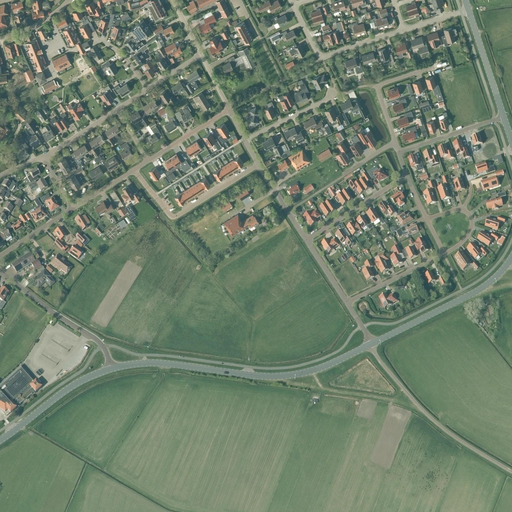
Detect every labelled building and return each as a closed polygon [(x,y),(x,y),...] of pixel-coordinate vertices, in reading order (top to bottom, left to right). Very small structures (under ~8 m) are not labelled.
[(33,8),(31,8),(33,19),(37,18),(44,16),(43,10),(38,11),(38,7),(42,7),(40,0),(33,0),(34,2),(34,4),(32,4),(33,8)] [(166,12),(159,0),(150,0),(151,0),(153,5),(148,7),(152,15),(155,20),(158,18),(157,16),(166,12)] [(190,4),(187,5),(190,12),(191,14),(195,12),(194,10),(197,8),(196,6),(199,5),(196,0),(193,0),(189,2),(190,4)] [(196,0),(199,5),(201,8),(212,3),(218,0),(196,0)] [(224,17),(230,14),(223,0),(219,0),(216,2),(224,17)] [(277,0),(270,4),(269,1),(257,6),(260,12),(269,7),(272,12),(281,7),(277,0)] [(342,0),(340,0),(337,1),(340,10),(345,8),(342,0)] [(443,4),(442,0),(432,4),(434,11),(437,10),(436,7),(444,5),(444,4),(443,4)] [(21,1),(11,4),(13,10),(23,7),(21,1)] [(340,10),(337,1),(332,3),(335,12),(340,10)] [(407,12),(417,9),(415,3),(414,1),(411,2),(412,4),(405,6),(407,12)] [(94,12),(96,15),(101,12),(98,6),(95,8),(92,2),(85,6),(90,14),(94,12)] [(0,29),(7,26),(5,22),(6,21),(4,16),(8,14),(4,4),(0,5),(0,29)] [(317,11),(310,13),(312,18),(322,15),(320,10),(319,8),(316,9),(317,11)] [(389,25),(387,21),(389,20),(386,8),(379,11),(381,18),(383,27),(389,25)] [(79,9),(72,13),(76,20),(79,18),(81,21),(84,19),(84,20),(87,19),(85,15),(83,16),(79,9)] [(418,14),(417,9),(407,12),(409,17),(415,15),(416,17),(419,16),(418,14)] [(127,12),(126,13),(125,11),(120,14),(121,16),(120,16),(123,21),(130,17),(127,12)] [(374,16),(372,16),(370,11),(366,12),(367,13),(367,15),(369,22),(373,21),(375,25),(377,24),(378,29),(383,27),(381,18),(375,20),(375,17),(374,16)] [(25,26),(32,24),(30,16),(23,18),(22,13),(19,13),(14,15),(11,16),(13,21),(16,20),(16,22),(23,20),(25,26)] [(100,23),(98,29),(105,32),(107,27),(110,28),(113,19),(114,14),(111,14),(109,18),(105,17),(104,20),(101,19),(101,20),(100,23)] [(216,21),(213,14),(203,19),(205,22),(198,26),(202,34),(211,29),(209,24),(216,21)] [(279,26),(288,21),(285,15),(277,19),(276,16),(270,19),(273,25),(278,22),(279,26)] [(322,15),(312,18),(313,23),(320,22),(320,23),(324,22),(323,21),(323,20),(322,15)] [(57,21),(56,21),(60,28),(63,26),(65,30),(63,31),(70,45),(75,43),(76,44),(80,42),(79,41),(70,22),(67,24),(64,17),(63,17),(61,18),(61,19),(60,19),(59,19),(57,20),(57,21)] [(84,37),(91,33),(88,28),(92,25),(90,21),(89,22),(87,19),(82,22),(84,25),(79,28),(84,37)] [(113,19),(110,28),(113,29),(111,36),(118,39),(121,31),(121,28),(117,27),(119,20),(117,20),(113,19)] [(263,22),(266,28),(272,25),(269,19),(263,22)] [(129,39),(124,43),(130,51),(133,49),(135,51),(136,50),(138,52),(133,56),(139,64),(145,59),(142,55),(145,52),(143,50),(148,47),(145,44),(144,45),(141,41),(139,43),(136,40),(142,36),(150,30),(147,27),(149,26),(147,25),(143,20),(134,27),(128,31),(130,35),(127,37),(129,39)] [(343,20),(339,21),(336,22),(338,30),(339,30),(340,31),(346,29),(343,20)] [(243,22),(235,26),(238,32),(247,28),(243,22)] [(357,22),(350,25),(352,32),(354,32),(355,36),(360,34),(358,25),(357,23),(357,22)] [(321,26),(321,27),(323,33),(328,32),(328,29),(330,29),(328,24),(325,25),(321,26)] [(363,24),(358,25),(360,34),(366,33),(363,24)] [(162,26),(153,30),(155,34),(160,31),(162,34),(165,33),(166,36),(167,37),(171,35),(170,34),(174,32),(170,26),(163,29),(162,26)] [(48,35),(44,27),(37,30),(41,38),(43,37),(45,41),(50,38),(48,35)] [(247,28),(238,32),(242,38),(250,34),(247,28)] [(441,36),(444,43),(445,47),(447,46),(446,43),(447,42),(447,43),(455,40),(454,35),(456,34),(456,33),(457,32),(456,31),(455,28),(452,29),(451,28),(443,30),(445,35),(441,36)] [(286,30),(280,33),(282,37),(282,38),(286,37),(288,40),(296,36),(293,30),(287,33),(286,30)] [(332,32),(335,42),(340,41),(338,34),(340,34),(339,30),(337,31),(332,32)] [(35,37),(33,32),(25,35),(27,40),(32,38),(33,40),(35,39),(35,37)] [(335,42),(332,32),(327,34),(323,36),(324,41),(328,40),(330,44),(335,42)] [(444,43),(441,36),(438,37),(436,32),(427,35),(429,42),(430,42),(430,44),(427,45),(428,48),(440,44),(440,45),(444,43)] [(250,34),(242,38),(245,44),(253,40),(250,34)] [(278,34),(270,39),(272,43),(274,43),(273,41),(280,38),(278,34)] [(156,36),(146,43),(145,44),(147,46),(155,39),(156,41),(158,40),(156,36)] [(425,42),(423,42),(421,37),(410,40),(413,48),(422,45),(422,46),(418,48),(420,56),(429,53),(425,42)] [(218,43),(215,38),(209,41),(212,46),(209,48),(213,55),(216,53),(217,54),(220,52),(219,51),(223,49),(220,42),(218,43)] [(29,50),(39,46),(36,39),(25,44),(26,43),(29,50)] [(87,41),(81,44),(84,49),(89,46),(87,41)] [(21,54),(18,42),(4,46),(6,52),(7,52),(9,57),(17,55),(18,57),(22,56),(21,54)] [(80,42),(76,44),(80,54),(84,51),(84,49),(81,44),(80,42)] [(176,47),(174,42),(164,48),(167,54),(172,51),(175,57),(179,55),(178,53),(182,52),(179,46),(176,47)] [(402,55),(402,53),(407,51),(404,43),(399,44),(400,45),(395,46),(397,54),(397,57),(399,58),(402,57),(402,55)] [(291,55),(296,52),(298,57),(305,53),(300,44),(296,46),(295,44),(289,47),(290,50),(289,51),(291,55)] [(31,58),(32,57),(42,53),(41,52),(42,52),(41,48),(40,48),(39,46),(29,50),(28,50),(31,58)] [(96,60),(101,57),(95,46),(90,49),(91,51),(87,53),(89,57),(93,55),(96,60)] [(162,70),(168,66),(167,65),(163,58),(166,55),(163,50),(164,50),(162,46),(158,49),(160,52),(158,54),(161,59),(156,62),(161,69),(162,68),(162,70)] [(243,70),(246,69),(255,64),(247,46),(238,50),(243,62),(240,63),(243,70)] [(385,48),(378,51),(381,60),(383,65),(389,63),(386,53),(385,48)] [(371,62),(377,60),(376,55),(374,56),(373,52),(361,56),(364,64),(371,62)] [(35,64),(45,60),(42,53),(32,57),(35,64)] [(59,57),(64,68),(68,66),(67,65),(70,63),(65,54),(59,57)] [(229,62),(222,66),(225,72),(232,68),(238,66),(233,56),(228,59),(229,62)] [(60,70),(64,68),(59,57),(52,61),(56,70),(59,68),(60,70)] [(363,71),(362,69),(360,62),(356,63),(355,58),(345,61),(347,69),(355,67),(357,73),(363,71)] [(45,60),(35,64),(37,70),(37,71),(47,67),(47,66),(45,60)] [(149,77),(154,73),(152,70),(155,68),(150,60),(144,64),(147,68),(144,70),(149,77)] [(110,64),(108,61),(101,66),(104,71),(108,69),(111,75),(117,71),(114,67),(115,67),(112,63),(110,64)] [(289,62),(285,64),(287,69),(291,67),(295,66),(292,61),(289,62)] [(29,70),(23,72),(27,81),(33,78),(29,70)] [(198,88),(194,80),(200,77),(196,71),(186,76),(190,82),(188,83),(185,85),(189,90),(190,92),(198,88)] [(42,72),(36,75),(39,82),(46,80),(42,72)] [(323,83),(327,81),(324,74),(320,77),(319,76),(312,80),(315,85),(314,86),(316,89),(322,86),(321,84),(323,83)] [(432,77),(426,79),(428,88),(432,87),(434,94),(436,94),(440,92),(438,85),(435,86),(432,77)] [(57,80),(54,82),(53,80),(48,83),(51,90),(59,85),(57,80)] [(419,81),(413,83),(416,92),(422,90),(419,81)] [(176,84),(171,88),(175,94),(184,88),(179,82),(176,84)] [(44,94),(46,93),(51,90),(48,83),(42,86),(43,88),(41,89),(44,94)] [(130,90),(126,83),(120,87),(118,85),(113,88),(115,93),(119,91),(122,95),(130,90)] [(308,99),(305,93),(308,92),(304,83),(299,85),(302,90),(294,93),(294,95),(295,97),(294,97),(298,104),(308,99)] [(105,105),(113,100),(109,92),(111,91),(108,85),(103,88),(105,92),(101,95),(104,100),(102,101),(104,105),(105,105)] [(400,95),(397,87),(388,90),(390,98),(400,95)] [(191,95),(190,93),(187,88),(186,88),(183,90),(186,96),(187,95),(188,97),(191,95)] [(172,104),(176,101),(172,96),(170,97),(169,96),(168,96),(165,91),(160,95),(162,98),(164,101),(165,102),(169,99),(172,104)] [(210,106),(201,93),(193,98),(195,101),(197,100),(203,110),(210,106)] [(278,97),(280,101),(284,110),(291,107),(290,104),(293,102),(289,93),(283,95),(278,97)] [(406,102),(405,98),(398,100),(399,103),(393,106),(395,112),(404,109),(402,103),(406,102)] [(153,99),(148,102),(152,109),(151,109),(154,113),(156,112),(155,111),(158,109),(158,107),(161,105),(160,103),(158,100),(155,102),(153,99)] [(346,102),(340,105),(344,112),(351,109),(353,112),(359,109),(357,103),(352,105),(350,101),(349,100),(346,101),(346,102)] [(271,108),(274,107),(271,101),(266,104),(268,108),(264,110),(268,118),(275,115),(271,108)] [(152,109),(148,102),(142,106),(144,108),(141,111),(143,114),(145,117),(150,114),(148,111),(151,109),(152,109)] [(83,109),(80,103),(76,105),(76,104),(73,106),(71,103),(67,106),(71,113),(72,112),(76,119),(82,115),(80,111),(83,109)] [(182,109),(185,113),(181,115),(178,111),(174,114),(179,121),(183,118),(185,121),(192,117),(189,111),(190,110),(187,105),(182,109)] [(26,116),(15,106),(11,110),(22,121),(26,116)] [(258,114),(255,107),(249,110),(251,115),(246,118),(248,123),(250,127),(254,125),(259,122),(256,115),(258,114)] [(338,124),(343,121),(340,114),(336,116),(332,108),(325,111),(325,112),(324,112),(326,116),(326,115),(329,121),(331,125),(337,123),(338,124)] [(42,111),(38,114),(42,121),(47,118),(42,111)] [(136,120),(136,121),(140,119),(145,126),(149,123),(145,117),(143,114),(141,116),(137,111),(129,116),(133,122),(136,120)] [(170,111),(162,116),(164,119),(167,117),(170,122),(164,125),(168,132),(176,127),(173,121),(175,120),(172,115),(172,114),(170,111)] [(413,119),(411,111),(403,114),(404,117),(397,120),(399,127),(409,124),(408,120),(413,119)] [(65,128),(69,125),(65,119),(67,117),(64,112),(60,115),(62,118),(59,120),(65,128)] [(448,117),(446,112),(442,113),(444,118),(439,120),(442,128),(448,126),(446,118),(448,117)] [(65,128),(59,120),(59,119),(56,120),(54,117),(50,120),(53,125),(56,123),(60,130),(64,127),(65,128)] [(310,120),(303,123),(306,130),(315,126),(317,130),(324,127),(323,125),(320,120),(316,123),(313,117),(309,119),(310,120)] [(26,122),(33,133),(36,130),(29,120),(26,122)] [(159,132),(156,127),(155,125),(156,124),(154,120),(148,124),(150,128),(151,128),(152,129),(154,133),(146,138),(149,144),(158,139),(155,135),(159,132)] [(429,132),(436,130),(433,121),(426,123),(429,132)] [(0,138),(2,140),(10,129),(5,125),(4,126),(0,122),(0,127),(2,129),(0,131),(0,138)] [(116,123),(110,127),(115,133),(114,134),(116,138),(118,136),(115,133),(120,130),(116,123)] [(223,124),(217,128),(221,134),(217,136),(222,143),(228,139),(225,135),(229,133),(223,124)] [(55,137),(54,135),(50,129),(47,125),(43,127),(46,131),(43,134),(47,140),(52,137),(53,138),(55,137)] [(407,133),(402,135),(404,142),(416,138),(415,137),(418,137),(416,131),(415,126),(404,130),(406,129),(407,133)] [(110,127),(105,131),(109,137),(106,139),(111,145),(115,143),(110,136),(114,134),(115,133),(110,127)] [(295,136),(297,140),(296,140),(298,143),(305,140),(300,131),(297,133),(294,127),(288,130),(288,129),(284,131),(288,139),(295,136)] [(363,130),(357,133),(364,143),(366,141),(370,147),(376,142),(372,136),(373,136),(370,130),(369,130),(367,127),(363,130)] [(209,132),(202,136),(208,145),(212,142),(217,150),(222,147),(216,138),(214,139),(209,132)] [(35,134),(33,136),(32,135),(27,138),(30,143),(29,144),(33,149),(34,148),(35,148),(41,143),(37,138),(35,134)] [(100,134),(94,137),(99,144),(98,144),(100,148),(102,147),(100,143),(104,140),(100,134)] [(354,143),(350,146),(356,156),(363,151),(357,142),(359,140),(356,135),(351,138),(354,143)] [(479,135),(471,138),(474,146),(471,147),(473,152),(478,151),(477,146),(482,145),(479,135)] [(94,137),(89,141),(91,144),(89,146),(95,156),(99,154),(95,147),(98,144),(99,144),(94,137)] [(282,152),(279,145),(276,147),(275,145),(271,137),(267,139),(268,140),(262,143),(264,147),(264,148),(263,148),(263,149),(263,150),(263,151),(264,152),(265,152),(266,152),(267,152),(268,151),(268,150),(268,149),(273,146),(277,155),(280,154),(283,152),(282,152)] [(15,152),(20,158),(21,160),(29,154),(28,153),(30,151),(28,148),(29,147),(22,138),(18,141),(20,144),(14,149),(16,152),(15,152)] [(196,140),(190,144),(197,154),(199,153),(197,150),(201,148),(196,140)] [(461,141),(453,143),(457,155),(462,154),(464,160),(469,158),(466,149),(464,150),(461,141)] [(130,148),(127,144),(126,142),(120,146),(121,148),(123,147),(125,150),(120,154),(124,160),(132,155),(128,148),(130,148)] [(347,148),(342,142),(337,145),(341,151),(336,155),(338,159),(339,158),(343,164),(350,159),(346,153),(344,150),(347,148)] [(84,144),(79,148),(83,154),(82,155),(85,158),(87,157),(84,153),(88,151),(84,144)] [(190,144),(184,148),(189,155),(193,153),(194,155),(197,154),(190,144)] [(448,153),(446,146),(438,148),(441,158),(447,156),(448,160),(454,158),(451,152),(448,153)] [(73,151),(74,152),(71,154),(80,167),(82,165),(80,162),(81,161),(79,157),(82,155),(83,154),(79,148),(73,151)] [(320,161),(332,154),(328,148),(317,155),(320,161)] [(285,161),(285,159),(277,164),(281,170),(288,166),(287,164),(291,162),(293,166),(294,166),(297,170),(310,162),(302,149),(288,157),(289,158),(285,161)] [(283,152),(280,154),(282,158),(285,156),(288,155),(291,153),(289,149),(282,152),(283,152)] [(433,158),(430,151),(423,154),(426,163),(431,161),(433,165),(438,164),(436,157),(433,158)] [(176,154),(170,158),(176,168),(180,165),(184,172),(190,167),(186,160),(181,163),(176,154)] [(418,163),(416,156),(408,159),(411,168),(416,167),(418,172),(424,170),(421,162),(418,163)] [(109,169),(118,164),(114,157),(105,163),(109,169)] [(238,157),(233,160),(238,167),(243,164),(238,157)] [(68,164),(72,162),(71,160),(67,162),(64,158),(57,162),(61,167),(67,164),(68,164)] [(170,158),(164,161),(170,170),(165,173),(170,181),(175,177),(171,171),(176,168),(170,158)] [(233,160),(228,163),(233,171),(238,167),(233,160)] [(228,163),(223,166),(228,174),(233,171),(228,163)] [(485,163),(475,167),(478,174),(485,171),(486,175),(495,172),(493,166),(487,168),(485,163)] [(67,164),(61,167),(64,173),(68,170),(70,173),(76,169),(74,165),(70,168),(68,164),(67,164)] [(223,166),(218,169),(223,177),(228,174),(223,166)] [(94,179),(103,173),(98,167),(89,173),(94,179)] [(155,167),(149,171),(154,180),(160,175),(155,167)] [(376,167),(367,173),(371,178),(374,176),(378,182),(382,180),(387,177),(384,172),(383,173),(381,169),(378,171),(376,167)] [(30,184),(38,179),(37,177),(40,175),(36,169),(29,173),(32,177),(27,180),(27,178),(24,180),(27,185),(30,184)] [(218,169),(213,173),(217,180),(223,177),(218,169)] [(77,180),(77,181),(81,178),(80,176),(76,179),(74,174),(67,178),(70,184),(77,180)] [(363,179),(358,182),(362,188),(365,192),(370,188),(366,183),(369,181),(370,181),(370,180),(366,174),(361,177),(363,179)] [(495,177),(481,182),(484,191),(498,186),(495,177)] [(205,178),(200,181),(205,189),(210,185),(205,178)] [(2,186),(1,189),(5,191),(7,192),(9,193),(10,191),(11,191),(14,186),(15,184),(11,179),(8,182),(4,180),(1,185),(2,186)] [(456,181),(455,179),(453,179),(457,192),(465,190),(461,180),(456,181)] [(79,184),(77,181),(77,180),(70,184),(74,189),(80,186),(84,184),(83,182),(79,184)] [(353,180),(348,184),(352,189),(354,192),(356,190),(360,195),(365,192),(362,188),(358,182),(355,184),(353,180)] [(35,182),(30,185),(26,187),(30,194),(36,190),(38,194),(41,192),(48,188),(43,181),(36,184),(35,182)] [(200,181),(195,184),(199,192),(205,189),(200,181)] [(299,188),(296,183),(289,187),(291,189),(287,192),(291,198),(299,192),(297,189),(299,188)] [(195,184),(190,187),(194,195),(199,192),(195,184)] [(314,190),(311,185),(303,190),(304,192),(305,193),(306,195),(314,190)] [(442,200),(449,198),(445,186),(438,188),(442,200)] [(129,190),(127,187),(122,190),(125,193),(124,193),(124,194),(121,196),(125,201),(128,199),(128,200),(131,198),(132,200),(135,199),(136,201),(141,199),(136,192),(133,194),(130,190),(129,190)] [(190,187),(185,191),(189,198),(194,195),(190,187)] [(246,188),(237,194),(241,200),(250,194),(246,188)] [(1,189),(0,190),(0,198),(2,200),(4,197),(7,199),(10,194),(9,193),(7,192),(5,191),(1,189)] [(346,190),(341,193),(347,203),(353,199),(349,194),(351,193),(349,190),(347,191),(346,190)] [(185,191),(179,194),(184,201),(189,198),(185,191)] [(428,205),(435,203),(431,191),(424,193),(428,205)] [(400,192),(391,198),(395,205),(397,203),(400,207),(404,204),(402,200),(404,199),(400,192)] [(341,193),(336,197),(337,197),(335,199),(337,202),(339,201),(342,206),(347,203),(341,193)] [(498,200),(486,203),(488,210),(492,209),(492,211),(498,209),(497,207),(502,206),(500,198),(506,197),(505,193),(497,195),(498,200)] [(179,194),(174,197),(179,205),(184,201),(179,194)] [(51,212),(59,207),(53,197),(50,199),(48,195),(40,199),(43,204),(45,202),(51,212)] [(17,199),(14,205),(19,208),(23,203),(17,199)] [(35,209),(36,211),(31,215),(35,221),(45,215),(39,207),(42,206),(37,200),(34,202),(37,207),(35,209)] [(224,211),(232,206),(228,200),(220,205),(224,211)] [(330,202),(330,201),(325,204),(331,214),(336,210),(333,205),(334,204),(332,201),(330,202)] [(107,213),(114,209),(110,204),(106,207),(103,202),(100,204),(100,205),(95,208),(99,214),(105,210),(107,213)] [(388,208),(384,202),(379,206),(384,214),(387,211),(390,216),(395,213),(390,206),(388,208)] [(3,212),(8,215),(10,213),(13,207),(6,203),(3,209),(4,209),(3,212)] [(325,204),(320,207),(320,208),(318,210),(321,213),(322,212),(326,217),(331,214),(325,204)] [(128,205),(125,207),(129,214),(128,215),(130,218),(135,215),(132,212),(128,205)] [(117,210),(121,216),(127,212),(123,206),(117,210)] [(311,213),(304,218),(310,227),(317,223),(315,220),(320,217),(316,210),(311,214),(311,213)] [(373,210),(367,214),(371,221),(373,223),(379,219),(373,210)] [(8,215),(3,212),(1,215),(0,213),(0,220),(4,223),(7,218),(7,217),(9,217),(10,216),(8,215)] [(407,215),(405,212),(397,217),(402,226),(413,220),(409,214),(407,215)] [(237,214),(223,223),(229,233),(231,236),(237,232),(245,227),(249,224),(250,227),(254,225),(255,228),(259,225),(257,222),(258,222),(254,216),(253,216),(252,215),(242,221),(240,218),(237,214)] [(18,222),(11,227),(9,224),(7,225),(9,229),(12,228),(15,233),(22,228),(20,225),(23,223),(23,224),(27,222),(23,215),(19,218),(20,219),(18,221),(18,222)] [(80,216),(75,219),(81,229),(82,229),(85,227),(86,226),(90,224),(85,216),(81,218),(80,216)] [(367,224),(363,217),(357,221),(362,229),(366,226),(369,230),(373,227),(371,224),(370,222),(367,224)] [(487,219),(485,226),(497,230),(500,222),(504,223),(505,219),(498,217),(497,221),(487,219)] [(354,226),(352,223),(347,227),(352,236),(356,233),(361,230),(356,224),(354,226)] [(408,229),(407,226),(396,232),(399,238),(402,236),(408,233),(409,236),(418,231),(415,225),(408,229)] [(61,228),(54,232),(58,238),(59,239),(60,240),(66,236),(61,228)] [(1,233),(1,234),(0,234),(0,237),(3,242),(5,240),(11,237),(6,229),(1,233)] [(347,238),(342,230),(335,235),(341,244),(345,241),(348,247),(351,245),(352,246),(355,245),(353,243),(354,243),(349,237),(347,238)] [(482,232),(478,239),(488,246),(493,238),(497,241),(499,238),(493,234),(490,238),(482,232)] [(79,233),(75,237),(82,244),(86,241),(83,237),(79,233)] [(233,236),(226,240),(229,245),(236,241),(233,236)] [(59,239),(54,243),(61,250),(62,250),(66,254),(67,252),(69,253),(77,260),(79,258),(83,252),(74,246),(70,251),(69,250),(70,249),(67,246),(66,247),(66,246),(65,247),(62,243),(63,243),(60,240),(59,239)] [(327,240),(321,244),(323,247),(327,254),(334,250),(333,249),(338,245),(334,239),(329,243),(327,240)] [(424,242),(422,239),(416,242),(416,243),(414,244),(417,251),(420,250),(422,253),(428,250),(426,246),(427,246),(425,242),(424,242)] [(479,252),(473,244),(467,249),(475,258),(482,253),(485,256),(488,254),(483,249),(479,252)] [(401,252),(398,246),(392,249),(395,255),(390,257),(395,267),(402,263),(400,259),(398,256),(402,254),(404,258),(408,256),(410,259),(416,256),(411,248),(406,251),(405,250),(401,252)] [(380,260),(375,262),(378,269),(379,269),(381,273),(389,270),(385,262),(388,260),(384,252),(378,256),(380,260)] [(455,257),(458,261),(457,262),(462,270),(471,264),(468,259),(467,259),(462,252),(455,257)] [(35,261),(30,253),(11,265),(17,273),(31,264),(35,262),(35,261)] [(73,267),(57,255),(50,264),(60,272),(61,271),(67,275),(73,267)] [(35,271),(37,270),(41,267),(37,260),(35,261),(35,262),(31,264),(35,271)] [(367,269),(362,271),(367,281),(374,277),(370,269),(373,267),(370,261),(364,264),(367,269)] [(51,274),(54,270),(49,265),(46,269),(51,274)] [(50,287),(54,283),(49,278),(50,277),(44,271),(33,281),(38,288),(45,281),(50,287)] [(435,281),(431,272),(424,275),(428,284),(435,281)] [(0,299),(2,301),(8,292),(2,288),(0,290),(0,299)] [(387,297),(386,294),(379,298),(384,308),(391,305),(391,304),(397,301),(393,294),(387,297)] [(0,408),(1,410),(5,412),(7,410),(10,413),(16,408),(35,392),(35,393),(41,387),(40,386),(36,381),(35,381),(21,366),(0,384),(0,408)]
